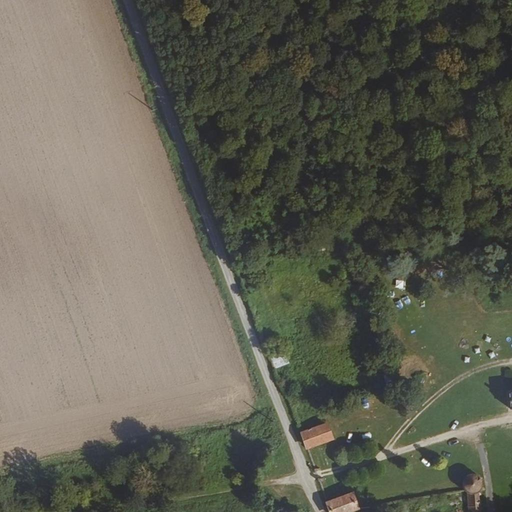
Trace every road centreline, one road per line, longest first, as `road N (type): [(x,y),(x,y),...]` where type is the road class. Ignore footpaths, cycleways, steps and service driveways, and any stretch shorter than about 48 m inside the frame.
road 1 (unclassified): [(131,0),(321,511)]
road 2 (track): [(309,479),(428,440),(511,426)]
road 3 (track): [(309,479),(111,511)]
road 4 (track): [(379,457),(442,389),(511,360)]
